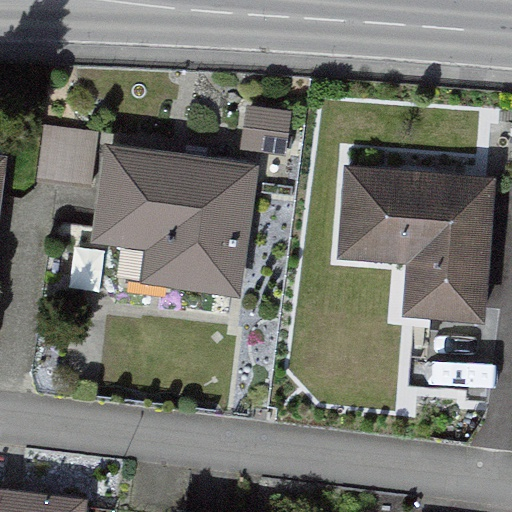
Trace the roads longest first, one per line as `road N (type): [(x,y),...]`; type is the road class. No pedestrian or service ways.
road 1 (residential): [(0,411),(511,477)]
road 2 (secondary): [(78,0),(511,34)]
